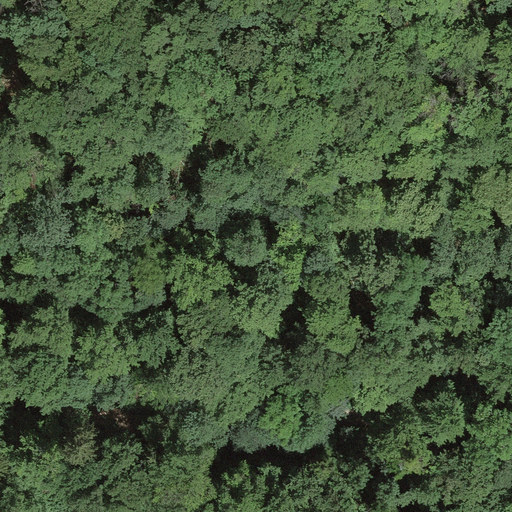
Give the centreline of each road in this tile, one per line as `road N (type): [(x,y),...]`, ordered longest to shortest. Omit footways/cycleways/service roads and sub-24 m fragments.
road 1 (track): [(0,262),(372,155),(511,128)]
road 2 (track): [(0,372),(129,422),(428,413),(511,432)]
road 3 (track): [(0,370),(196,384),(511,365)]
